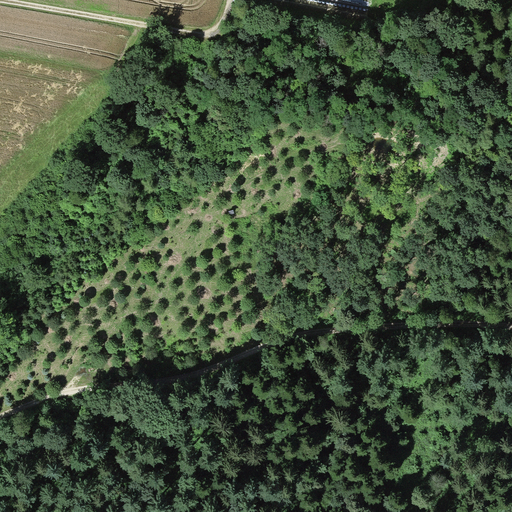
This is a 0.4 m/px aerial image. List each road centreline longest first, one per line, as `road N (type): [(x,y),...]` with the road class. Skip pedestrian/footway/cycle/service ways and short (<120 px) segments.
road 1 (track): [(511,326),(451,322),(304,333),(187,377),(68,390),(0,419)]
road 2 (track): [(1,0),(208,37),(225,21)]
